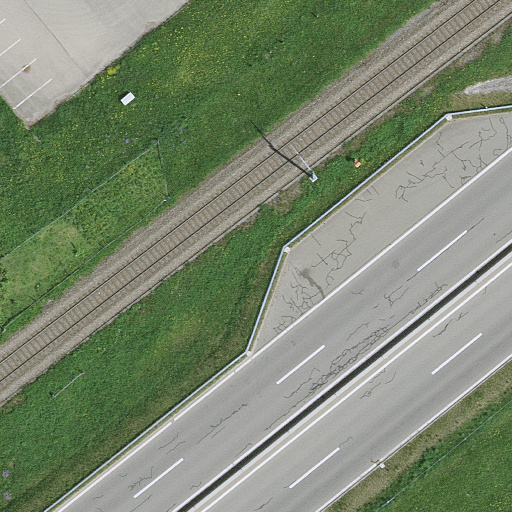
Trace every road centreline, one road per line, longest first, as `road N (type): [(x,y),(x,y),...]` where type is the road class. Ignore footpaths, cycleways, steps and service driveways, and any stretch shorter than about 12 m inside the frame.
road 1 (motorway): [(511,191),(113,511)]
road 2 (motorway): [(253,511),(511,305)]
